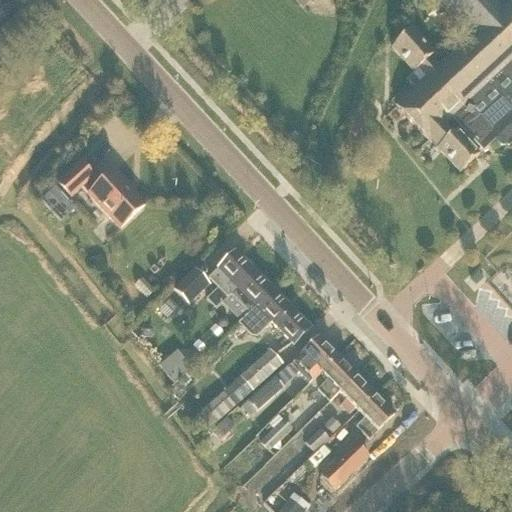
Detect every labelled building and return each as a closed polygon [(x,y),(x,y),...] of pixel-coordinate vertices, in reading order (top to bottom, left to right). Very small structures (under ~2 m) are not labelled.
[(503,7),(496,0),(434,0),(470,38),(438,69),(427,79),(396,108),(428,142),(429,141),(446,126),(445,126),(452,120),(511,63),(511,5),(509,2),(503,7)] [(434,56),(411,32),(392,50),(414,74),(419,70),(427,79),(438,69),(429,60),(434,56)] [(483,153),(495,141),(501,147),(509,147),(511,143),(511,63),(452,120),(483,153)] [(479,156),(457,132),(453,135),(446,126),(429,141),(460,174),(479,156)] [(92,179),(93,178),(81,165),(59,186),(71,199),(82,189),(88,196),(88,197),(120,231),(145,207),(128,188),(129,187),(115,172),(99,187),(92,179)] [(249,315),(250,315),(273,292),(235,253),(218,270),(219,271),(209,281),(227,299),(231,296),(249,315)] [(174,291),(189,306),(209,287),(194,272),(174,291)] [(273,292),(250,315),(249,315),(250,315),(239,326),(249,336),(253,332),(259,338),(272,325),(294,347),(311,330),(273,292)] [(170,302),(165,308),(172,315),(177,310),(170,302)] [(141,331),(141,336),(145,340),(150,340),(151,340),(154,336),(154,331),(151,328),(150,328),(145,328),(141,331)] [(321,375),(338,358),(319,339),(302,356),(305,359),(299,365),(308,374),(314,368),(321,375)] [(252,393),(283,367),(271,353),(240,379),(252,393)] [(195,355),(186,363),(192,370),(201,362),(195,355)] [(322,388),(331,397),(337,391),(340,394),(357,377),(338,358),(321,375),(328,382),(322,388)] [(187,375),(170,390),(182,404),(199,388),(187,375)] [(340,407),(349,416),(355,410),(358,413),(376,396),(357,377),(340,394),(346,401),(340,407)] [(276,379),(247,403),(256,413),(257,414),(285,390),(284,389),(276,379)] [(356,429),(369,441),(395,416),(376,396),(358,413),(365,420),(356,429)] [(206,410),(191,424),(203,437),(218,424),(206,410)] [(227,419),(207,436),(216,446),(235,429),(227,419)] [(332,419),(324,428),(333,436),(341,428),(332,419)] [(262,466),(273,456),(269,452),(291,431),(281,421),(249,453),(262,466)] [(328,437),(319,427),(305,441),(314,451),(328,437)] [(355,446),(321,479),(335,493),(368,459),(355,446)] [(303,511),(288,501),(280,511),(303,511)]
